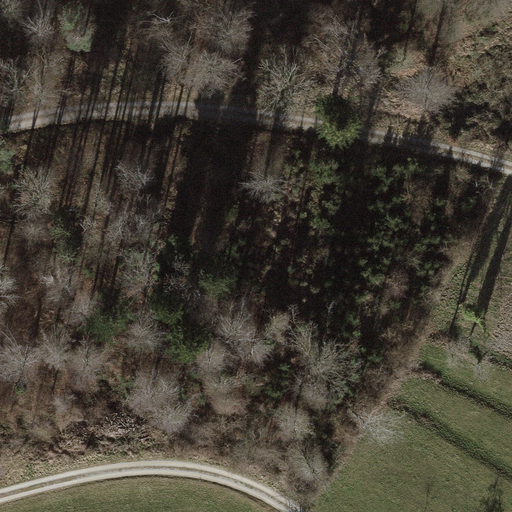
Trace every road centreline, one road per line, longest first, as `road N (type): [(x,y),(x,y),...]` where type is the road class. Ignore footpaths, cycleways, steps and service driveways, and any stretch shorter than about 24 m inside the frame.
road 1 (track): [(0,125),(191,108),(418,144),(511,173)]
road 2 (track): [(0,498),(99,475),(229,483),(281,511)]
